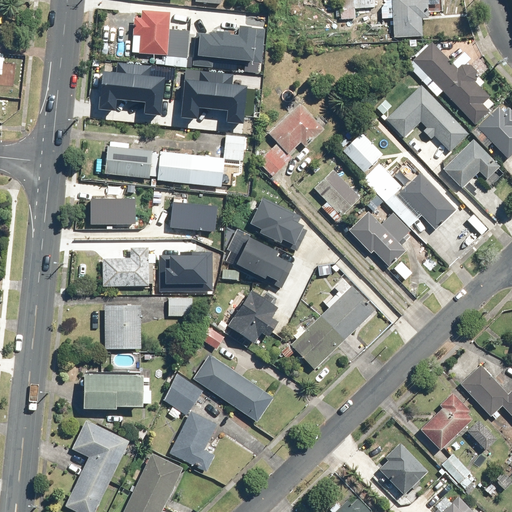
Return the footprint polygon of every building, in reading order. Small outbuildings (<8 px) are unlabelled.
[(355,20),(356,8),(374,9),(374,0),(352,0),(353,0),(343,0),(342,19),(355,20)] [(430,19),(428,0),(392,0),(394,38),(423,37),(423,19),(430,19)] [(142,18),(135,18),(134,35),(141,36),(140,54),(168,55),(170,12),(143,11),(142,18)] [(197,33),(194,63),(213,65),(214,61),(263,66),(266,29),(239,27),(238,37),(197,33)] [(188,52),(189,28),(178,28),(177,51),(188,52)] [(477,72),(472,65),(463,65),(457,69),(433,43),(409,67),(437,96),(442,91),(475,125),(490,111),(483,104),(490,97),(476,81),(477,72)] [(188,58),(175,57),(174,67),(187,68),(188,58)] [(102,71),(100,108),(115,109),(116,96),(146,98),(145,110),(162,111),(165,67),(119,64),(118,72),(102,71)] [(186,79),(183,116),(198,117),(199,105),(229,108),(228,119),(244,121),(248,77),(203,72),(202,80),(186,79)] [(427,128),(424,132),(432,140),(435,137),(448,151),(468,132),(423,86),(387,122),(403,139),(421,122),(427,128)] [(499,108),(478,127),(508,159),(511,155),(511,109),(510,107),(504,113),(499,108)] [(290,114),(268,134),(289,155),(301,142),(307,148),(324,130),(307,113),(298,122),(290,114)] [(343,151),(362,172),(381,154),(362,133),(343,151)] [(223,160),(242,161),(244,138),(225,136),(223,160)] [(474,140),(443,169),(462,189),(480,173),(487,181),(501,169),(474,140)] [(105,172),(222,188),(225,161),(109,145),(105,172)] [(259,162),(276,177),(286,166),(269,151),(259,162)] [(359,197),(332,169),(315,186),(341,213),(359,197)] [(456,211),(420,173),(399,192),(436,230),(456,211)] [(93,199),(93,222),(137,222),(137,199),(93,199)] [(263,199),(250,227),(292,246),(302,225),(292,221),(295,213),(263,199)] [(173,201),(170,224),(214,230),(217,207),(173,201)] [(368,212),(349,230),(388,271),(407,253),(398,243),(410,232),(392,213),(380,225),(368,212)] [(252,236),(238,263),(283,286),(295,263),(277,254),(279,251),(252,236)] [(103,258),(103,286),(149,286),(149,247),(130,247),(130,258),(103,258)] [(161,266),(161,288),(208,287),(207,267),(198,267),(198,252),(184,252),(184,258),(174,259),(174,266),(161,266)] [(353,286),(289,345),(312,370),(376,312),(353,286)] [(250,292),(227,327),(255,345),(278,310),(250,292)] [(169,298),(169,316),(189,316),(189,299),(169,298)] [(105,306),(104,348),(142,349),(142,306),(105,306)] [(198,339),(216,349),(223,337),(205,327),(198,339)] [(210,355),(194,379),(257,422),(273,399),(210,355)] [(511,415),(511,389),(508,394),(480,365),(460,384),(492,417),(503,406),(511,415)] [(84,375),(84,406),(142,407),(142,376),(84,375)] [(186,415),(201,391),(180,378),(165,401),(186,415)] [(418,429),(438,450),(472,418),(467,413),(470,410),(453,392),(440,404),(442,406),(418,429)] [(191,412),(171,453),(206,471),(215,454),(205,449),(217,425),(191,412)] [(480,420),(467,432),(484,450),(497,439),(480,420)] [(72,449),(89,457),(65,507),(76,511),(94,511),(128,442),(120,438),(121,438),(84,421),(72,449)] [(402,493),(426,471),(399,443),(385,456),(388,459),(378,467),(402,493)] [(152,454),(123,511),(160,511),(181,468),(152,454)] [(454,454),(441,465),(459,484),(471,473),(454,454)] [(480,485),(493,497),(499,490),(503,493),(511,483),(511,480),(503,472),(495,480),(489,475),(480,485)] [(332,511),(367,511),(369,510),(351,493),(332,511)] [(437,506),(430,511),(475,511),(458,494),(441,510),(437,506)]
